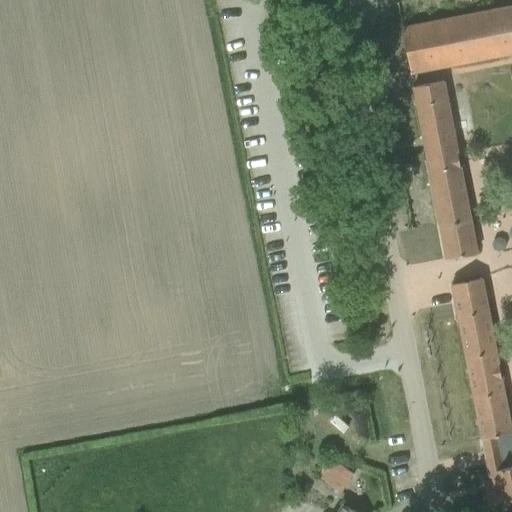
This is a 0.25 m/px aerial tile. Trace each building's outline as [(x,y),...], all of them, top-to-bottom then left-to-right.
[(454,0),(449,0),(432,3),(433,14),(456,10),(454,0)] [(511,56),(511,6),(401,28),(411,76),(511,56)] [(458,153),(444,82),(413,88),(429,173),(447,260),(478,253),(461,166),(458,153)] [(466,363),(496,357),(483,278),(451,285),(466,363)] [(496,357),(466,363),(481,439),(511,433),(498,367),(496,357)] [(511,436),(511,433),(481,439),(489,482),(483,483),(488,511),(498,511),(511,509),(511,436)] [(329,458),(317,478),(341,494),(353,474),(329,458)] [(355,511),(341,502),(334,511),(355,511)]
